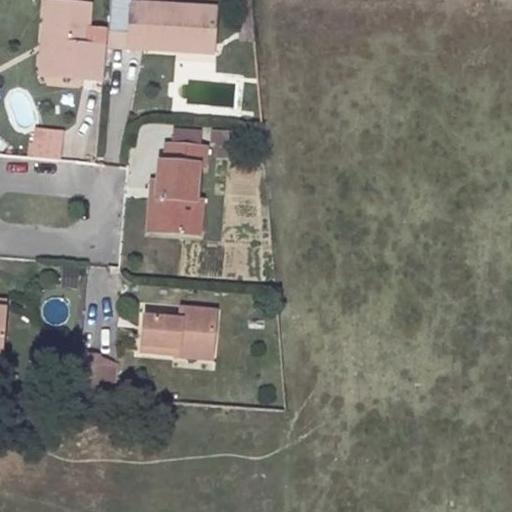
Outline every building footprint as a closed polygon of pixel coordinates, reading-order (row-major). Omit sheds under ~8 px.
[(133,3),(107,3),(105,38),(130,41),(128,56),(174,61),(174,51),(210,56),(212,20),(133,11),(133,3)] [(101,87),(103,53),(84,51),(87,9),(42,7),(41,44),(48,45),(47,78),(76,78),(75,85),(101,87)] [(209,65),(210,56),(174,51),(174,61),(209,65)] [(230,130),(211,130),(210,144),(218,145),(217,161),(229,162),(230,130)] [(27,144),(27,164),(57,164),(57,137),(31,136),(31,144),(27,144)] [(153,163),(152,182),(152,198),(160,198),(159,231),(181,232),(182,218),(198,220),(199,202),(190,201),(192,166),(200,167),(201,148),(164,147),(161,163),(153,163)] [(140,230),(159,231),(160,198),(152,198),(152,182),(143,181),(140,230)] [(198,234),(198,220),(182,218),(181,232),(198,234)] [(210,308),(171,306),(170,319),(138,318),(136,348),(168,350),(168,355),(206,357),(210,308)] [(76,357),(73,395),(96,396),(99,357),(76,357)] [(115,363),(99,357),(96,396),(113,397),(115,363)]
